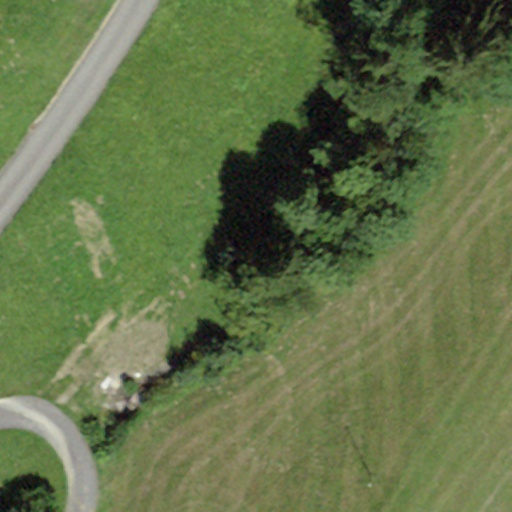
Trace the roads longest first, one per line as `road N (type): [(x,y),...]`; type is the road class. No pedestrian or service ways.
road 1 (residential): [(153,0),(0,225)]
road 2 (track): [(69,511),(74,491),(63,449),(40,429),(0,421)]
